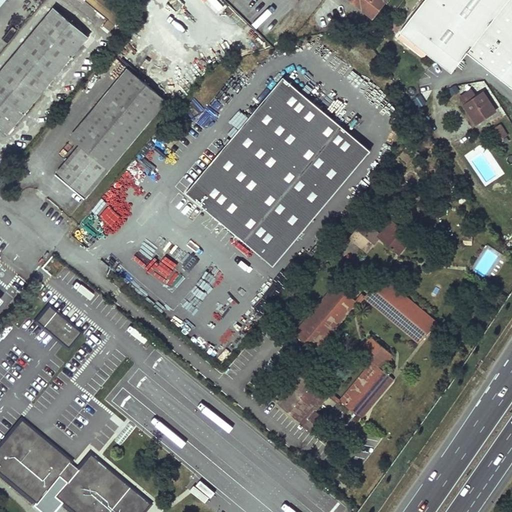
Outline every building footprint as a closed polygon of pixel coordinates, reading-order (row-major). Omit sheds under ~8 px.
[(84,0),(82,3),(104,23),(98,30),(105,36),(121,16),(102,0),(84,0)] [(348,0),(372,18),(386,1),(385,0),(348,0)] [(425,0),(399,33),(433,61),(442,51),(458,64),(509,0),(425,0)] [(233,27),(241,20),(230,9),(222,17),(233,27)] [(51,11),(0,72),(0,131),(5,135),(25,110),(27,112),(31,107),(29,106),(86,39),(51,11)] [(78,145),(53,173),(81,197),(165,102),(126,70),(68,137),(78,145)] [(244,245),(342,130),(332,121),(331,122),(324,123),(322,113),(303,97),(302,98),(295,99),(293,89),(283,80),(186,195),(205,211),(205,210),(213,209),(214,219),(225,228),(225,227),(233,226),(234,236),(244,245)] [(454,87),(447,91),(450,96),(457,91),(454,87)] [(471,91),(459,99),(469,114),(476,125),(495,113),(483,93),(476,98),(471,91)] [(419,96),(413,100),(418,108),(424,104),(419,96)] [(476,125),(469,114),(467,116),(473,127),(476,125)] [(500,126),(495,129),(501,140),(507,137),(500,126)] [(370,154),(342,130),(244,245),(273,269),(370,154)] [(376,240),(397,258),(411,240),(392,224),(380,239),(362,224),(348,240),(358,248),(361,251),(363,251),(365,251),(368,250),(376,240)] [(472,239),(463,239),(462,248),(471,248),(472,239)] [(483,274),(490,267),(483,261),(477,268),(483,274)] [(380,280),(365,300),(420,347),(436,327),(380,280)] [(336,288),(294,337),(313,353),(314,354),(355,304),(336,288)] [(361,297),(355,304),(359,307),(365,300),(361,297)] [(45,306),(34,321),(64,348),(76,333),(45,306)] [(393,382),(381,372),(393,358),(371,341),(364,349),(370,363),(373,366),(341,406),(359,422),(393,382)] [(313,353),(283,388),(286,390),(299,374),(301,372),(316,355),(314,354),(313,353)] [(301,372),(299,374),(328,399),(339,408),(341,406),(301,372)] [(286,390),(274,404),(303,428),(309,422),(317,429),(324,422),(315,414),(328,399),(299,374),(286,390)] [(220,395),(204,382),(199,388),(214,401),(220,395)] [(141,511),(149,504),(90,455),(77,470),(69,462),(70,461),(20,419),(0,444),(0,477),(37,508),(46,497),(50,497),(67,511),(141,511)] [(187,508),(191,511),(215,511),(198,496),(187,508)]
